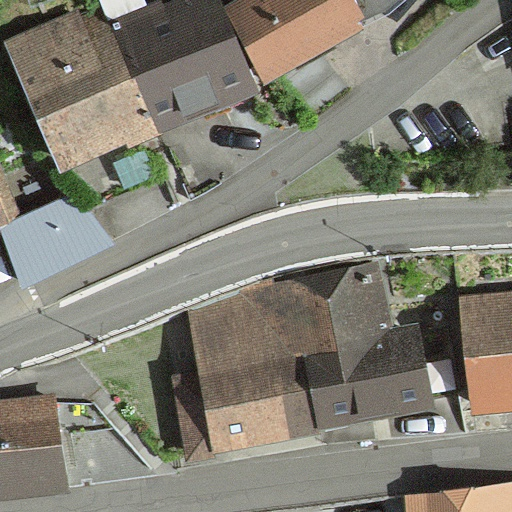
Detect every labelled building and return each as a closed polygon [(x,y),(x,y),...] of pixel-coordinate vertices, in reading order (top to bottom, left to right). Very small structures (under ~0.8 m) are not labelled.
[(155,4),(108,21),(148,118),(150,123),(249,84),(213,0),(210,0),(161,19),(155,4)] [(387,0),(249,0),(225,14),(257,74),(259,74),(264,83),(287,70),(283,63),(354,21),(354,19),(379,7),(387,0)] [(53,159),(148,118),(108,21),(102,7),(5,47),(53,159)] [(0,232),(19,285),(106,243),(71,196),(3,225),(0,218),(0,232)] [(330,349),(304,354),(313,420),(422,400),(409,336),(384,340),(369,268),(316,279),(330,349)] [(208,440),(313,420),(304,354),(330,349),(316,279),(313,269),(267,281),(224,296),(238,369),(172,381),(186,455),(210,451),(208,440)] [(508,397),(511,397),(511,297),(455,303),(467,404),(473,404),(472,401),(494,399),(495,411),(509,409),(508,397)] [(0,486),(62,479),(51,401),(0,406),(0,486)] [(511,511),(511,482),(411,495),(412,511),(511,511)]
